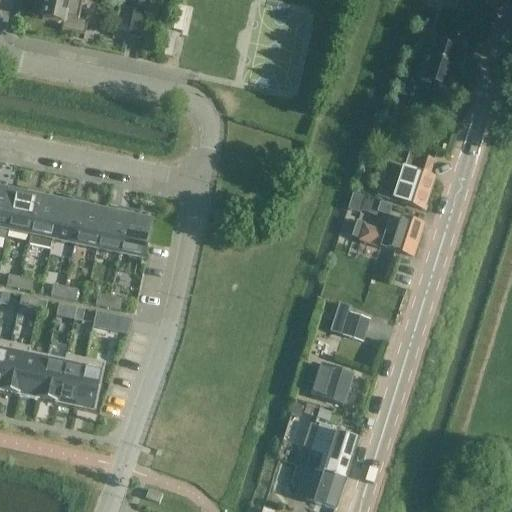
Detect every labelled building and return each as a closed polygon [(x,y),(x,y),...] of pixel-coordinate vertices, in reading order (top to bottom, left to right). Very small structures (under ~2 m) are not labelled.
[(77,22),(82,0),(45,0),(45,1),(42,0),(40,0),(37,16),(42,17),(41,22),(61,26),(60,33),(84,38),(87,24),(77,22)] [(177,9),(171,32),(181,35),(187,12),(177,9)] [(139,41),(145,13),(132,10),(126,39),(139,41)] [(177,40),(167,38),(162,60),(171,62),(177,40)] [(423,61),(416,84),(449,94),(461,55),(421,42),(420,45),(413,43),(409,55),(416,57),(416,59),(423,61)] [(416,159),(411,174),(402,171),(392,203),(422,213),(432,181),(428,179),(433,164),(416,159)] [(0,185),(0,241),(4,243),(6,232),(6,233),(14,197),(3,195),(5,186),(0,185)] [(14,197),(6,233),(28,237),(29,236),(38,193),(27,191),(25,200),(14,197)] [(29,236),(28,237),(51,242),(58,207),(47,204),(49,196),(38,193),(29,236)] [(364,200),(360,213),(374,218),(375,215),(378,204),(364,200)] [(58,207),(51,242),(73,247),(82,203),(71,201),(70,209),(58,207)] [(82,203),(73,247),(96,252),(103,216),(92,214),(94,205),(82,203)] [(378,204),(375,215),(376,215),(388,219),(391,210),(391,208),(378,204)] [(103,216),(96,252),(118,256),(127,212),(116,210),(114,219),(103,216)] [(127,212),(118,256),(141,261),(149,226),(137,223),(138,215),(127,212)] [(379,250),(412,260),(422,227),(399,220),(395,234),(388,232),(387,235),(383,234),(379,250)] [(355,225),(350,239),(357,241),(362,227),(362,225),(355,223),(355,225)] [(390,263),(383,283),(389,285),(396,264),(390,263)] [(7,278),(4,289),(17,292),(19,280),(7,278)] [(19,280),(17,292),(29,295),(32,283),(19,280)] [(52,287),(49,299),(62,302),(64,291),(64,290),(52,287)] [(64,291),(62,302),(74,304),(76,293),(64,290),(64,291)] [(8,296),(0,295),(0,306),(6,308),(8,296)] [(96,297),(94,308),(106,311),(108,301),(108,299),(96,297)] [(108,301),(106,311),(118,314),(121,302),(108,299),(108,301)] [(26,300),(24,312),(33,314),(36,302),(26,300)] [(43,316),(46,304),(36,302),(33,314),(43,316)] [(58,307),(55,318),(65,320),(67,309),(58,307)] [(67,309),(65,320),(73,322),(75,310),(67,309)] [(81,324),(83,312),(75,310),(73,322),(81,324)] [(342,339),(362,345),(369,323),(348,317),(342,339)] [(96,318),(92,333),(101,335),(104,320),(96,318)] [(346,323),(333,318),(327,337),(340,342),(346,323)] [(0,383),(8,346),(0,343),(0,383)] [(0,395),(15,399),(26,349),(8,346),(0,383),(0,395)] [(28,355),(29,350),(26,349),(15,399),(35,403),(45,358),(28,355)] [(64,357),(57,356),(56,361),(45,358),(35,403),(55,407),(65,358),(64,357)] [(84,362),(65,358),(55,407),(73,411),(84,362)] [(94,415),(104,366),(84,362),(73,411),(94,415)] [(310,400),(320,403),(341,410),(351,379),(322,369),(310,366),(304,385),(313,388),(310,400)] [(293,406),(289,417),(298,420),(302,409),(293,406)] [(317,409),(314,421),(324,425),(328,413),(317,409)] [(321,457),(316,474),(344,485),(357,443),(329,434),(330,431),(317,426),(308,453),(321,457)] [(296,489),(293,498),(312,504),(312,506),(329,511),(334,511),(344,485),(316,474),(294,467),(288,486),(296,489)] [(157,509),(161,500),(147,495),(144,504),(157,509)]
